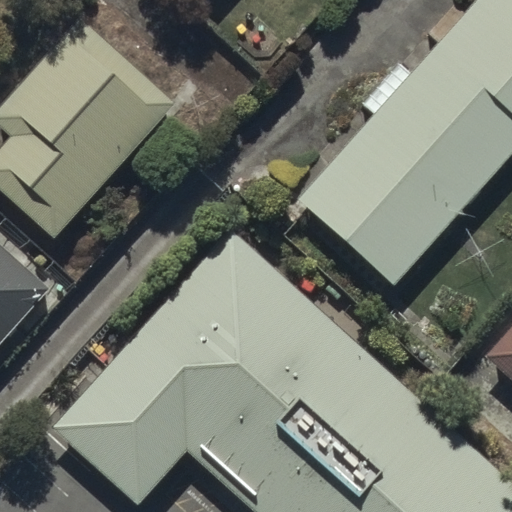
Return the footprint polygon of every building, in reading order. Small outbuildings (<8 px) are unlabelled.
[(511,0),(490,0),(464,31),(457,25),(409,80),(401,73),(365,114),(375,123),(301,207),(402,295),(511,168),(511,0)] [(176,111),(82,26),(0,118),(0,131),(14,143),(0,158),(0,193),(57,244),(176,111)] [(511,511),(511,481),(241,233),(61,428),(148,508),(196,456),(255,511),(511,511)] [(0,250),(0,354),(52,298),(0,250)] [(511,338),(488,365),(511,387),(511,338)]
